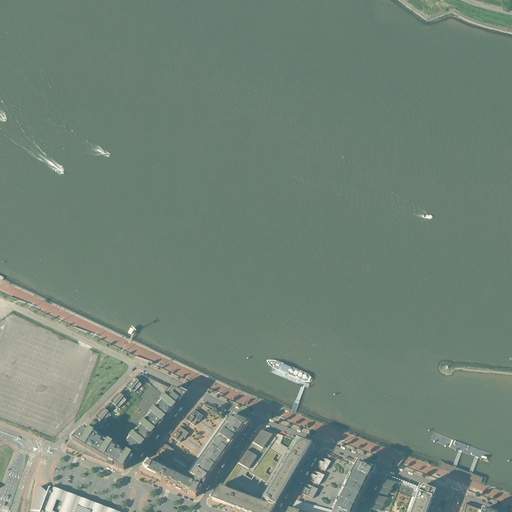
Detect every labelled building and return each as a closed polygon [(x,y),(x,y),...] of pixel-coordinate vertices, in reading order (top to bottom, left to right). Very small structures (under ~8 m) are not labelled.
[(87,426),(78,435),(76,434),(70,440),(72,441),(66,447),(116,468),(124,471),(186,396),(187,394),(180,391),(179,393),(164,386),(158,392),(141,377),(137,382),(134,379),(126,387),(130,390),(123,398),(119,394),(111,402),(116,407),(110,415),(103,410),(95,418),(102,423),(96,431),(87,426)] [(150,463),(140,475),(156,482),(157,479),(166,484),(165,485),(186,494),(186,493),(196,498),(248,423),(232,417),(228,423),(202,405),(196,413),(194,411),(185,420),(189,423),(184,431),(179,428),(171,438),(176,441),(171,449),(165,445),(157,455),(163,459),(161,463),(158,467),(150,463)] [(261,431),(258,435),(269,440),(273,435),(261,431)] [(258,435),(255,440),(266,445),(269,440),(258,435)] [(255,440),(251,444),(263,449),(266,445),(255,440)] [(272,511),(306,454),(311,447),(293,440),(288,449),(287,451),(290,452),(264,497),(262,501),(266,503),(265,505),(255,501),(251,511),(272,511)] [(251,444),(246,452),(243,456),(254,461),(263,449),(251,444)] [(287,509),(286,511),(352,511),(371,473),(372,471),(373,470),(371,469),(370,469),(368,468),(367,468),(365,467),(356,464),(344,460),(343,461),(343,462),(343,463),(341,462),(328,455),(325,460),(321,458),(316,467),(320,469),(319,473),(318,474),(316,472),(313,471),(308,480),(308,481),(311,482),(313,483),(312,486),(311,487),(309,486),(306,485),(300,494),(301,494),(306,496),(303,503),(303,504),(299,503),(297,507),(293,506),(291,510),(287,509)] [(243,456),(241,460),(251,466),(254,461),(243,456)] [(241,460),(238,464),(248,470),(251,466),(241,460)] [(233,492),(248,470),(238,464),(221,488),(233,492)] [(427,511),(434,494),(387,476),(369,511),(427,511)] [(111,511),(52,490),(51,492),(49,491),(50,489),(49,488),(47,492),(47,493),(40,488),(31,511),(40,511),(39,511),(111,511)] [(243,511),(251,511),(255,501),(233,492),(221,488),(212,500),(243,511)]
